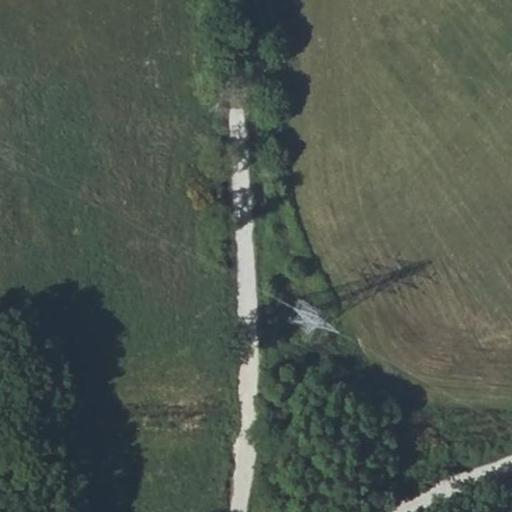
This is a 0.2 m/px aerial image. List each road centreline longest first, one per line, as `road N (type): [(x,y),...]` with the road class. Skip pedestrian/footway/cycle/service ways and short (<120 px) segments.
road 1 (track): [(228,0),(248,391),(242,511)]
road 2 (track): [(511,470),(388,511)]
